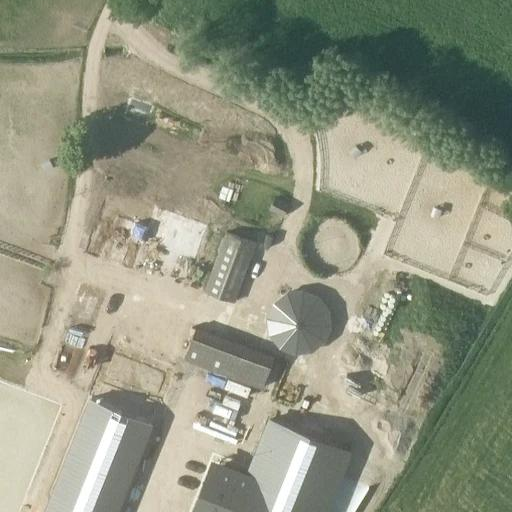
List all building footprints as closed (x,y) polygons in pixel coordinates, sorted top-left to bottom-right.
[(100,165),(77,227),(114,242),(121,225),(134,231),(144,206),(130,201),(138,180),(100,165)] [(134,231),(131,237),(178,256),(193,218),(146,200),(144,206),(134,231)] [(261,248),(240,311),(266,320),(288,258),(261,248)] [(376,279),(372,295),(382,298),(385,282),(376,279)] [(158,334),(152,353),(250,384),(261,349),(141,311),(135,327),(158,334)] [(110,350),(99,378),(160,402),(171,374),(110,350)] [(115,511),(152,422),(92,398),(45,511),(115,511)] [(324,511),(348,453),(269,422),(247,478),(232,511),(324,511)] [(232,511),(247,478),(221,467),(203,511),(232,511)]
